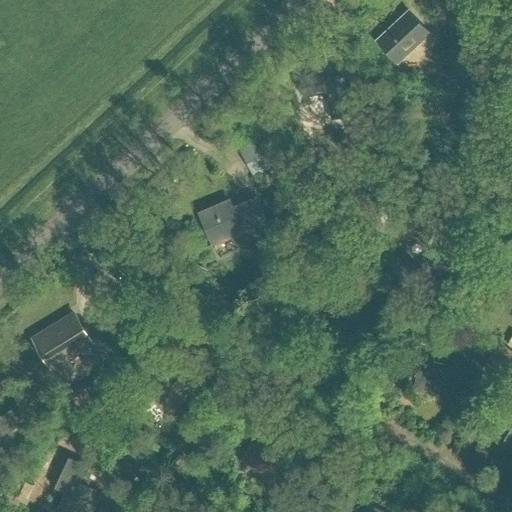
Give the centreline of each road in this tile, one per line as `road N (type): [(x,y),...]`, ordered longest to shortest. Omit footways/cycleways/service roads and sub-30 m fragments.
road 1 (track): [(511,504),(74,211)]
road 2 (tertiary): [(0,280),(301,0)]
